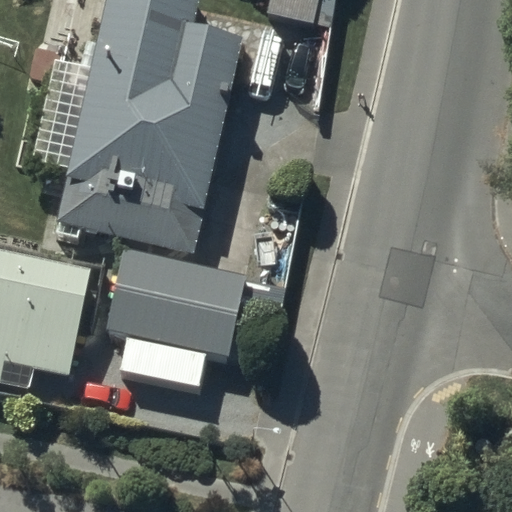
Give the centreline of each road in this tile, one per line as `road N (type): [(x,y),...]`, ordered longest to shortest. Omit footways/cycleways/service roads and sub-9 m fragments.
road 1 (unclassified): [(452,0),(381,290)]
road 2 (unclassified): [(381,290),(321,511)]
road 3 (residential): [(381,290),(511,325)]
